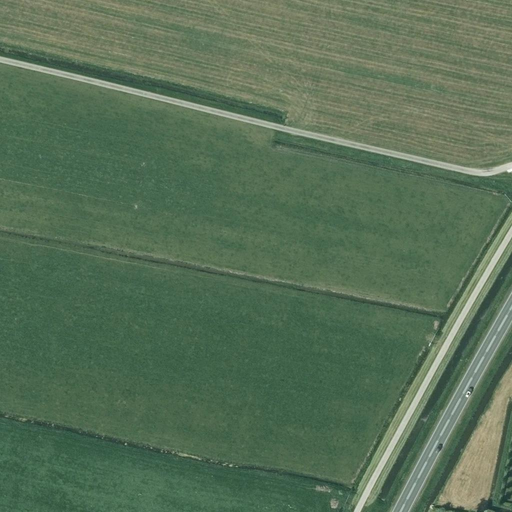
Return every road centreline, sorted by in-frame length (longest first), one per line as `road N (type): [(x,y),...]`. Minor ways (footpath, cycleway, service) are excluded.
road 1 (unclassified): [(511,165),(479,172),(0,61)]
road 2 (unclassified): [(356,511),(511,231)]
road 3 (trunk): [(400,511),(511,305)]
